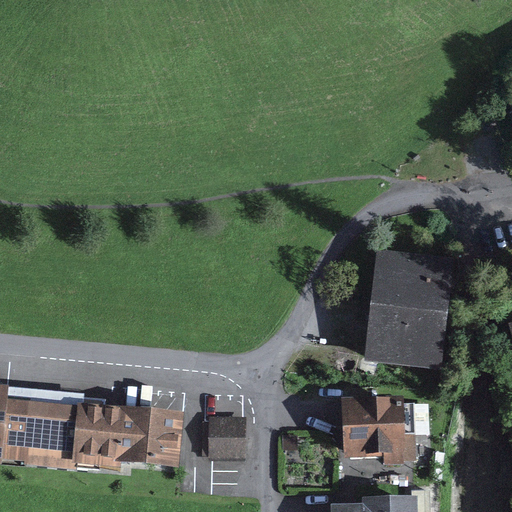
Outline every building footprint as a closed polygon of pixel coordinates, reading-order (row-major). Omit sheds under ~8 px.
[(456,262),(377,253),(364,364),(443,373),(456,262)] [(0,468),(2,469),(3,460),(7,407),(8,395),(0,394),(0,468)] [(410,401),(344,404),(346,463),(412,461),(410,401)] [(74,413),(7,407),(3,460),(69,466),(74,413)] [(184,419),(79,411),(75,462),(180,470),(184,419)] [(246,421),(209,420),(208,457),(245,458),(246,421)] [(364,508),(331,510),(331,511),(418,511),(418,498),(364,501),(364,508)]
